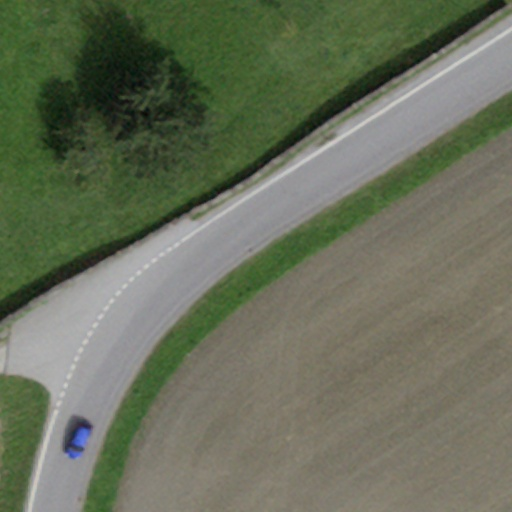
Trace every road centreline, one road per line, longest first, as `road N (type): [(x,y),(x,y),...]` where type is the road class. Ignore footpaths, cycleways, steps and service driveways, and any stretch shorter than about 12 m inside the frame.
road 1 (unclassified): [(511,56),(183,263),(128,314),(91,371),(54,511)]
road 2 (track): [(128,314),(0,366)]
